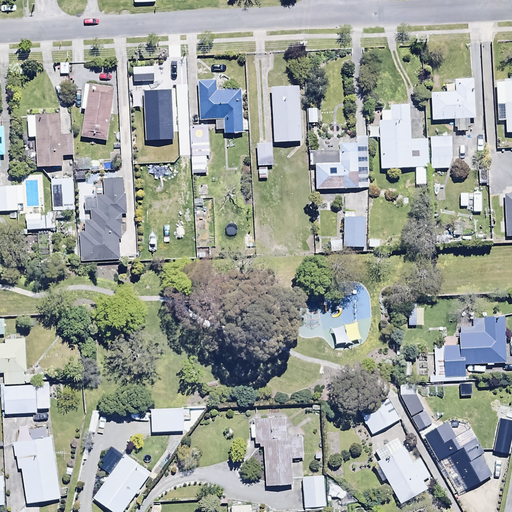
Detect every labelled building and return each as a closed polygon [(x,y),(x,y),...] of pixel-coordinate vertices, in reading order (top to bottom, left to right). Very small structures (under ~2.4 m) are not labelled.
[(468,132),(467,120),(474,119),(471,79),(453,80),(453,87),(443,87),(443,93),(428,93),(430,121),(448,121),(448,123),(453,123),(453,128),(455,128),(456,132),(468,132)] [(503,105),(503,133),(511,133),(511,79),(502,80),(502,83),(494,83),(495,105),(503,105)] [(241,134),(241,132),(248,131),(247,124),(241,124),(239,87),(216,88),(216,80),(196,81),(198,121),(214,120),(214,131),(222,130),(223,134),(241,134)] [(83,84),(79,109),(83,110),(79,139),(106,142),(113,88),(83,84)] [(298,85),(269,87),(272,143),(301,141),(298,85)] [(139,91),(140,110),(143,110),(144,142),(172,140),(170,89),(139,91)] [(377,121),(378,127),(378,138),(379,170),(414,169),(414,181),(424,181),(424,168),(427,168),(427,139),(409,139),(409,133),(411,133),(411,129),(409,129),(408,105),(388,105),(388,111),(380,112),(380,121),(377,121)] [(62,174),(71,174),(70,136),(59,136),(59,113),(34,114),(34,116),(26,116),(26,137),(33,137),(34,168),(61,167),(62,167),(62,174)] [(207,126),(188,126),(189,149),(169,150),(171,193),(192,193),(191,165),(205,165),(205,157),(208,156),(207,126)] [(313,166),(313,190),(367,190),(366,137),(354,137),(354,144),(338,144),(338,151),(307,152),(307,166),(313,166)] [(447,169),(451,158),(450,137),(428,138),(429,169),(447,169)] [(267,180),(266,167),(272,166),(271,144),(255,145),(256,167),(257,167),(258,180),(267,180)] [(49,180),(50,213),(24,214),(25,231),(54,230),(53,220),(63,220),(63,212),(73,211),(71,179),(49,180)] [(124,215),(122,179),(101,180),(102,197),(95,197),(95,209),(88,209),(89,215),(85,215),(86,221),(83,221),(83,233),(78,233),(80,263),(118,261),(117,240),(120,240),(119,227),(121,227),(120,215),(124,215)] [(0,187),(0,212),(17,212),(16,205),(22,204),(21,186),(0,187)] [(483,188),(474,189),(475,202),(483,202),(483,188)] [(155,191),(155,202),(170,201),(170,190),(155,191)] [(511,237),(511,193),(503,194),(505,238),(511,237)] [(343,218),(342,218),(342,248),(364,248),(364,218),(353,218),(353,212),(343,212),(343,218)] [(427,383),(463,381),(463,366),(485,365),(485,367),(492,366),(492,364),(505,364),(503,316),(457,318),(458,346),(441,347),(432,347),(432,354),(426,354),(427,383)] [(0,343),(0,374),(2,375),(2,385),(35,384),(35,374),(25,374),(25,339),(15,340),(15,336),(9,336),(9,340),(3,340),(3,344),(0,343)] [(468,367),(469,377),(484,376),(484,367),(468,367)] [(406,385),(406,384),(397,384),(397,396),(413,396),(413,385),(406,385)] [(1,387),(1,415),(35,415),(34,386),(1,387)] [(358,414),(370,436),(400,419),(388,397),(358,414)] [(148,410),(149,433),(182,432),(181,409),(148,410)] [(263,447),(264,487),(292,486),(291,459),(302,459),(301,438),(286,439),(286,430),(283,430),(283,417),(265,418),(265,419),(253,420),(253,425),(248,425),(249,439),(253,439),(253,444),(257,444),(258,448),(263,447)] [(11,440),(13,423),(3,421),(2,439),(11,440)] [(447,460),(440,464),(457,495),(491,475),(480,456),(483,455),(472,436),(443,453),(447,460)] [(10,443),(13,458),(15,458),(16,470),(19,470),(25,505),(59,499),(49,437),(10,443)] [(380,482),(384,480),(400,506),(427,491),(423,485),(427,483),(425,479),(429,477),(419,458),(411,462),(403,448),(401,448),(395,438),(372,451),(378,461),(371,466),(380,482)] [(119,459),(114,456),(104,471),(109,475),(91,500),(108,511),(122,511),(135,494),(136,496),(139,491),(137,490),(149,474),(122,454),(119,459)] [(322,475),(301,477),(304,510),(325,509),(322,475)]
